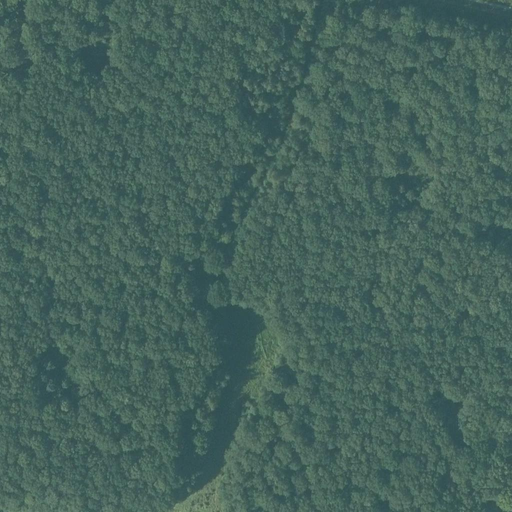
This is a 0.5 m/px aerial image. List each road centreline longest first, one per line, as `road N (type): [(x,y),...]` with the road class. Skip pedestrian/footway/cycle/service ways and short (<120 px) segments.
road 1 (track): [(227,256),(230,355),(212,448),(193,491),(166,511)]
road 2 (track): [(240,216),(292,102),(319,0)]
